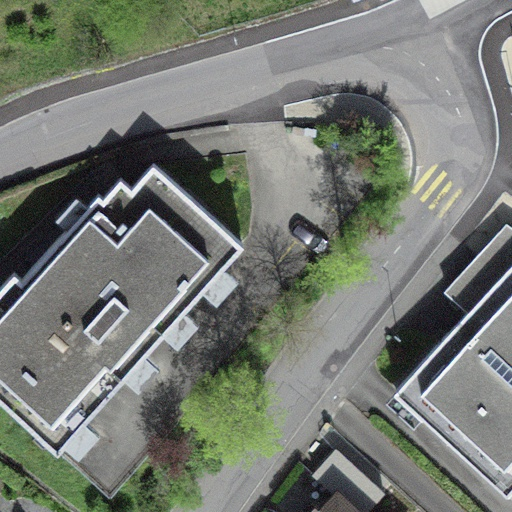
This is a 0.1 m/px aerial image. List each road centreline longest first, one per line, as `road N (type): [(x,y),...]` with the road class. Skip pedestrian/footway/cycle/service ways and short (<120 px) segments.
road 1 (residential): [(202,511),(237,455),(458,170),(464,125),(430,47)]
road 2 (residential): [(430,47),(344,51),(0,155)]
